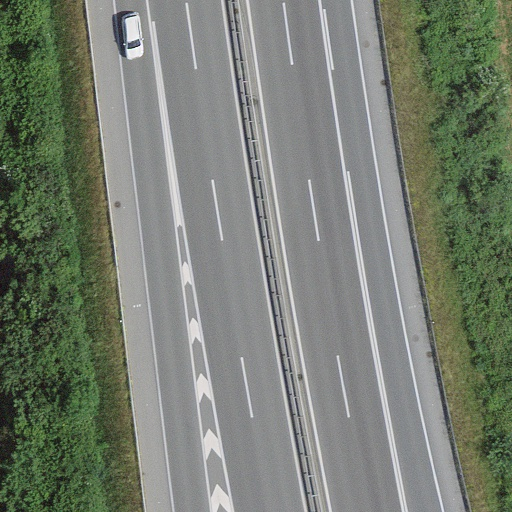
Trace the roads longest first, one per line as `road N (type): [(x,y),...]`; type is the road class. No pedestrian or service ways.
road 1 (motorway): [(184,0),(267,511)]
road 2 (motorway): [(127,0),(188,511)]
road 3 (motorway): [(414,511),(311,191)]
road 4 (motorway): [(366,511),(311,191)]
road 5 (motorway): [(311,191),(284,0)]
